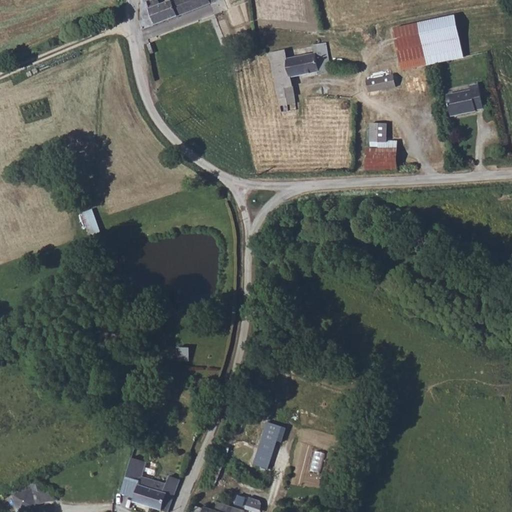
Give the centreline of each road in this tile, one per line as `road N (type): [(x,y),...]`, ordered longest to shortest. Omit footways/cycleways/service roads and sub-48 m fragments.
road 1 (unclassified): [(252,223),(236,356),(181,511)]
road 2 (unclassified): [(133,0),(129,27),(147,97),(167,133),(240,189)]
road 3 (unclassified): [(304,186),(511,172)]
road 4 (track): [(129,27),(0,78)]
